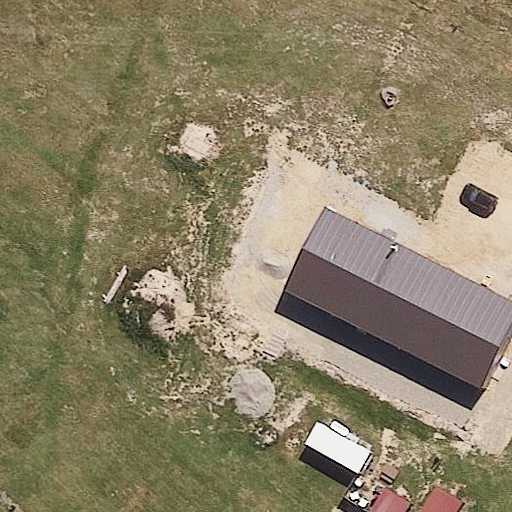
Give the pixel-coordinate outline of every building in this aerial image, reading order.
[(511,329),(511,301),(326,209),(285,291),(482,389),(511,329)] [(213,347),(192,373),(234,406),(255,380),(213,347)] [(370,453),(315,422),(303,443),(359,474),(370,453)] [(457,511),(464,502),(437,486),(421,511),(457,511)] [(404,511),(410,504),(383,488),(369,511),(404,511)]
